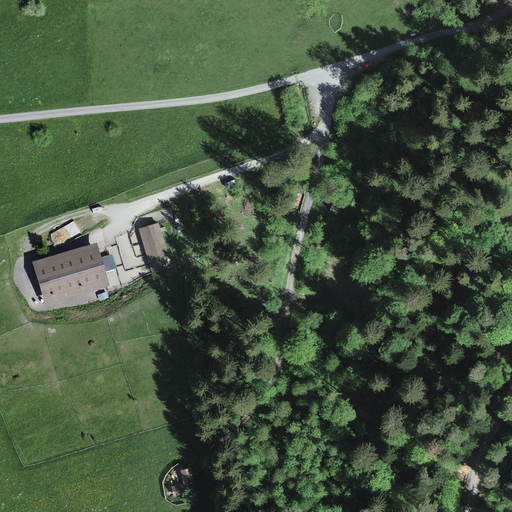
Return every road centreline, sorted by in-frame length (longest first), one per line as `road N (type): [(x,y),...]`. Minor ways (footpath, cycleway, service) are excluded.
road 1 (track): [(323,141),(292,263),(275,380),(233,435)]
road 2 (track): [(335,69),(323,141),(141,206)]
road 3 (track): [(375,54),(469,28),(511,4)]
road 4 (track): [(511,391),(486,444),(469,511)]
